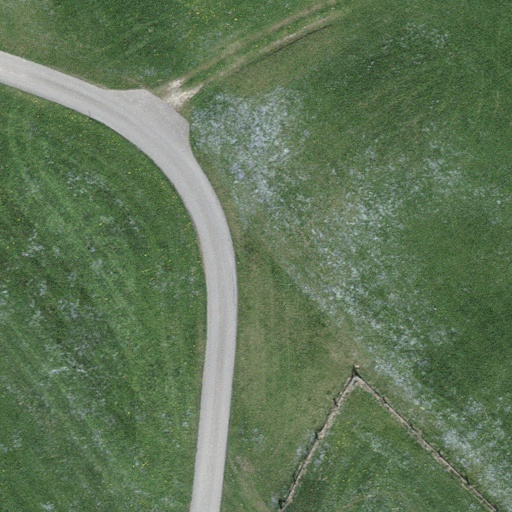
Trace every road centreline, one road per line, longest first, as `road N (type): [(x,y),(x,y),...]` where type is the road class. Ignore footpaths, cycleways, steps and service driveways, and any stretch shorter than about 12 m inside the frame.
road 1 (track): [(203,511),(221,279),(201,203),(182,169),(127,120),(0,69)]
road 2 (track): [(87,99),(178,24),(229,0)]
